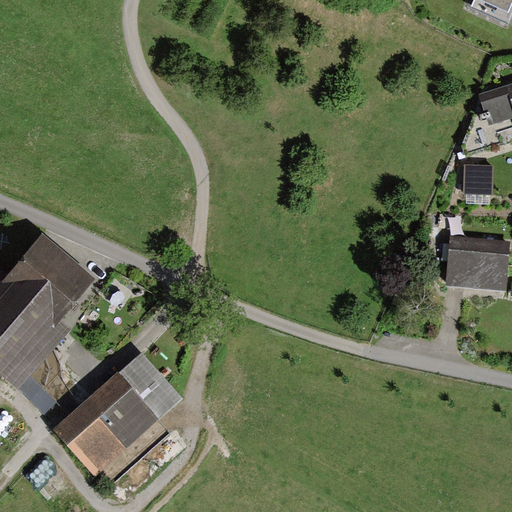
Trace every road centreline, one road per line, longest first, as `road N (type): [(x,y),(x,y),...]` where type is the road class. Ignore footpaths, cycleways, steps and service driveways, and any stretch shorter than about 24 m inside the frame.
road 1 (residential): [(511,381),(314,335),(0,203)]
road 2 (track): [(190,284),(203,213),(201,165),(148,83),(133,40),(133,0)]
